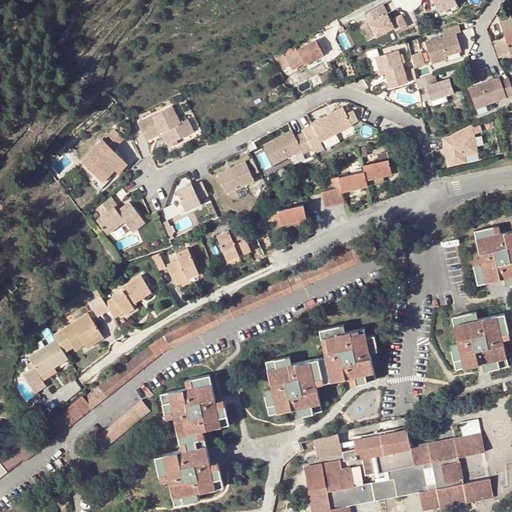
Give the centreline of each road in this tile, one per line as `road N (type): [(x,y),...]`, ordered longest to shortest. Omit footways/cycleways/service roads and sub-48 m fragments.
road 1 (residential): [(430,258),(389,263),(204,339),(0,495)]
road 2 (residential): [(56,398),(165,316),(435,193)]
road 3 (residential): [(435,193),(416,126),(361,99),(307,102),(154,180)]
road 4 (residential): [(430,258),(411,322),(402,399)]
